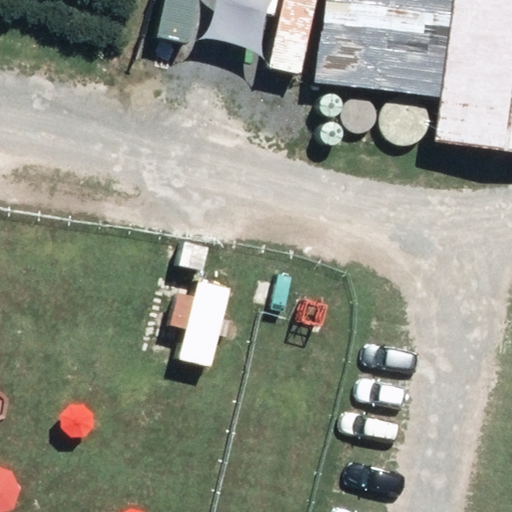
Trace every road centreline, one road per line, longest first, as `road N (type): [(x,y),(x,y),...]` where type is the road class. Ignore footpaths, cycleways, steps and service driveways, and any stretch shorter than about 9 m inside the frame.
road 1 (unknown): [(0,102),(365,186)]
road 2 (unknown): [(365,186),(296,511)]
road 3 (unknown): [(365,186),(511,219)]
